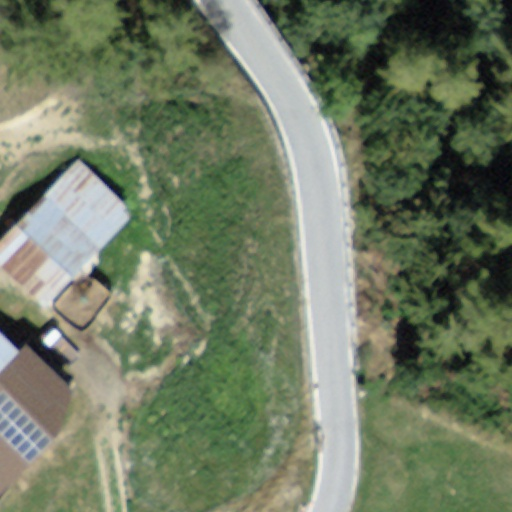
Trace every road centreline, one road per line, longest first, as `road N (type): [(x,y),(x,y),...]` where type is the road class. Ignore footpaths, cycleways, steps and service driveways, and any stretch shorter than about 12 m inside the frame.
road 1 (tertiary): [(220,0),(290,99),(315,170),(337,450),(328,511)]
road 2 (track): [(104,511),(97,424),(59,346),(0,297)]
